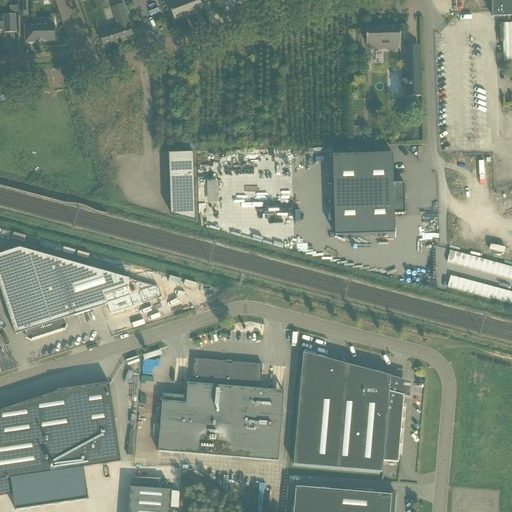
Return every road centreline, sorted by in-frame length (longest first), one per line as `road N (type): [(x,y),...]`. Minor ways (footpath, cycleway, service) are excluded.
road 1 (unclassified): [(0,386),(257,314),(420,357)]
road 2 (residential): [(330,0),(89,73)]
road 3 (unclassified): [(439,511),(450,395),(446,375),(420,357)]
road 4 (unclassified): [(421,0),(432,144)]
